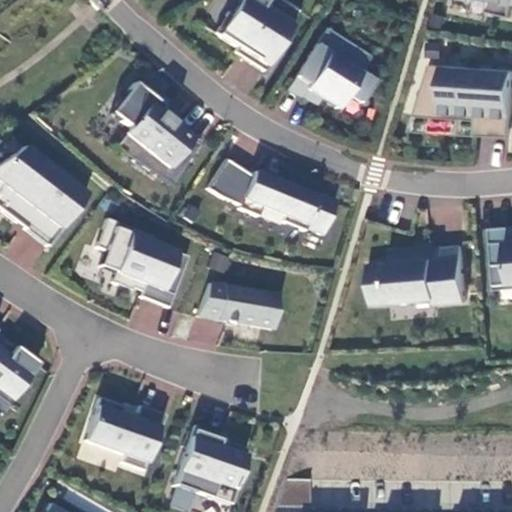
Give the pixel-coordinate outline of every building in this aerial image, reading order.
[(228,13),(214,34),(237,49),(234,54),(263,73),(281,45),(277,42),(285,29),(289,32),(301,13),(280,0),(240,0),(231,15),(228,13)] [(511,0),(467,0),(473,1),(473,0),(490,0),(492,0),(489,12),(511,17),(511,0)] [(371,57),(326,28),(288,88),(305,99),(310,93),(337,110),(347,95),(360,104),(374,82),(361,73),(371,57)] [(511,70),(431,65),(411,132),(412,132),(418,110),(478,115),(476,136),(510,137),(511,110),(511,70)] [(163,108),(133,84),(109,115),(129,130),(124,136),(138,147),(129,160),(171,188),(200,144),(172,125),(158,115),(163,108)] [(177,119),(163,108),(158,115),(172,125),(177,119)] [(114,149),(129,160),(138,147),(124,136),(114,149)] [(0,165),(0,212),(47,249),(87,197),(23,149),(0,165)] [(251,177),(225,160),(206,190),(219,198),(239,207),(237,210),(257,218),(261,209),(284,218),(281,223),(304,232),(305,230),(322,236),(336,203),(290,183),(288,187),(253,173),(251,177)] [(152,239),(106,221),(95,249),(104,253),(98,269),(114,275),(110,285),(130,293),(132,289),(136,279),(145,282),(141,293),(138,299),(167,311),(188,259),(150,244),(152,239)] [(511,227),(492,229),(497,291),(511,289),(511,227)] [(438,304),(468,302),(463,246),(426,250),(426,255),(418,256),(417,250),(392,252),(393,263),(369,265),(373,305),(437,300),(438,304)] [(136,279),(132,289),(141,293),(145,282),(136,279)] [(196,319),(272,331),(278,297),(209,285),(196,319)] [(0,404),(5,408),(36,367),(21,356),(13,350),(12,350),(3,343),(0,340),(0,404)] [(153,447),(163,418),(137,408),(134,417),(132,423),(118,418),(120,412),(121,410),(96,401),(82,444),(121,457),(118,465),(141,473),(150,447),(153,447)] [(134,417),(120,412),(118,418),(132,423),(134,417)] [(170,488),(226,508),(246,452),(226,445),(225,446),(223,452),(216,449),(218,443),(220,438),(192,428),(170,488)] [(223,452),(225,446),(218,443),(216,449),(223,452)] [(281,502),(306,505),(309,482),(284,479),(281,502)]
